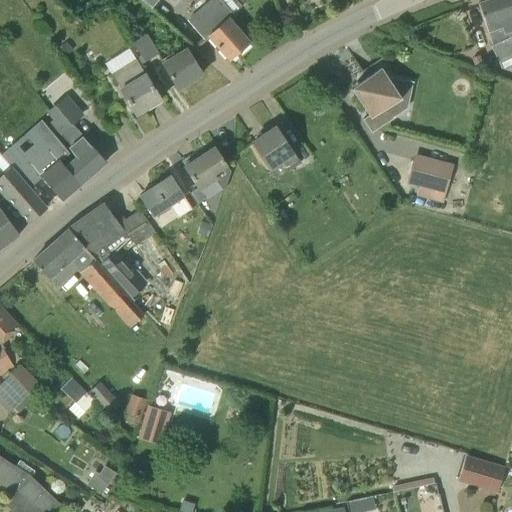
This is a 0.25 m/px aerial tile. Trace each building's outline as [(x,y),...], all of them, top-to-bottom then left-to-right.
[(231,54),(252,36),(234,13),(221,0),(207,0),(187,17),(205,37),(209,34),(231,54)] [(511,0),(488,0),(478,4),(487,32),(492,45),(491,45),(497,59),(506,55),(509,59),(511,57),(511,0)] [(144,62),(159,53),(147,33),(132,42),(144,62)] [(201,73),(185,47),(174,54),(173,52),(160,60),(162,62),(178,88),(201,73)] [(160,99),(144,72),(135,59),(111,74),(119,88),(120,87),(136,113),(160,99)] [(372,132),(394,118),(403,112),(410,81),(387,76),(381,67),(351,87),(369,115),(363,119),(372,132)] [(90,145),(81,134),(71,124),(81,115),(66,97),(49,111),(53,118),(50,121),(70,145),(68,147),(75,157),(68,163),(83,180),(105,161),(91,144),(90,145)] [(67,164),(44,139),(52,133),(39,116),(8,142),(37,175),(38,174),(61,199),(83,180),(68,163),(67,164)] [(294,154),(275,126),(252,141),(271,170),(276,179),(300,163),(295,154),(294,154)] [(227,165),(215,145),(197,157),(195,154),(185,161),(186,164),(185,165),(201,189),(216,179),(223,191),(230,171),(227,166),(227,165)] [(445,193),(451,171),(412,160),(406,182),(419,186),(416,195),(430,198),(433,189),(445,193)] [(3,174),(0,171),(0,187),(29,221),(45,207),(11,167),(3,174)] [(174,212),(187,203),(183,197),(184,197),(170,175),(140,194),(154,216),(170,206),(174,212)] [(118,223),(102,205),(68,228),(107,272),(120,262),(114,255),(130,238),(135,245),(154,232),(139,209),(118,223)] [(0,247),(19,234),(0,208),(0,247)] [(113,277),(107,272),(68,228),(33,259),(50,279),(51,278),(59,286),(79,269),(81,271),(79,272),(129,328),(145,314),(137,305),(113,277)] [(2,342),(15,330),(15,328),(18,326),(0,307),(0,375),(7,371),(14,367),(11,363),(3,348),(0,349),(0,342),(1,341),(2,342)] [(36,398),(45,388),(20,364),(10,374),(30,391),(36,398)] [(0,405),(8,414),(15,407),(30,391),(10,374),(7,371),(0,375),(0,382),(0,383),(0,405)] [(83,412),(94,401),(71,377),(60,388),(83,412)] [(109,415),(120,405),(100,382),(89,391),(109,415)] [(138,427),(147,400),(130,394),(124,412),(129,414),(126,423),(138,427)] [(140,437),(161,443),(170,412),(149,405),(140,437)] [(51,511),(60,503),(28,474),(0,454),(0,480),(15,491),(8,499),(18,507),(15,510),(17,511),(51,511)] [(505,465),(466,455),(459,481),(498,491),(505,465)] [(102,493),(110,480),(100,473),(92,486),(102,493)]
